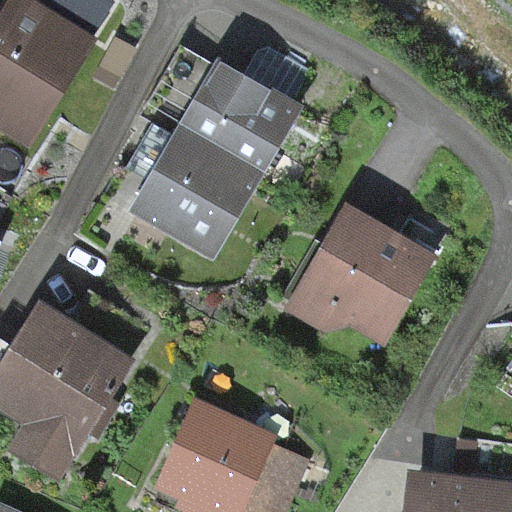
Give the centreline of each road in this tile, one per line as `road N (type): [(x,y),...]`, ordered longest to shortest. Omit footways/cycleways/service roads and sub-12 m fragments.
road 1 (residential): [(511,177),(387,70),(257,0)]
road 2 (residential): [(360,511),(449,386),(511,271)]
